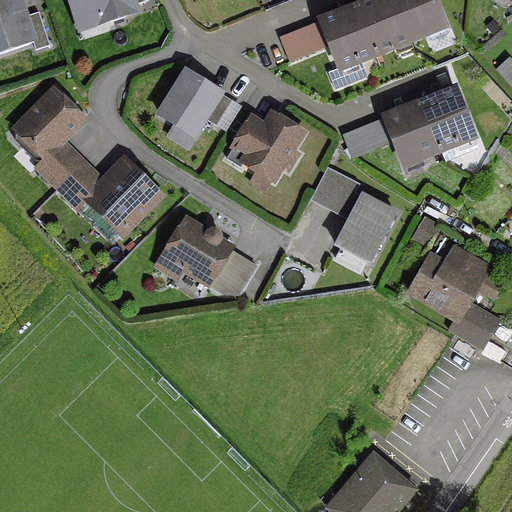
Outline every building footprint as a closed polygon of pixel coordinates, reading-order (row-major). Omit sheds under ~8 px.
[(22,18),(15,0),(0,0),(0,42),(27,34),(33,51),(47,46),(36,13),(22,18)] [(69,0),(78,25),(102,17),(110,22),(121,18),(124,9),(131,7),(131,6),(145,2),(144,0),(69,0)] [(373,55),(407,41),(390,0),(374,0),(354,8),(373,55)] [(431,0),(390,0),(407,41),(442,27),(431,0)] [(338,69),(373,55),(354,8),(319,22),(330,50),(338,69)] [(316,55),(330,50),(319,22),(305,28),(316,55)] [(303,61),(316,55),(305,28),(292,33),(303,61)] [(289,66),(303,61),(292,33),(278,39),(289,66)] [(511,65),(506,60),(495,70),(511,88),(511,65)] [(215,128),(231,102),(184,73),(157,116),(191,137),(202,120),(215,128)] [(476,150),(453,91),(418,105),(437,151),(438,151),(443,163),(476,150)] [(80,121),(51,93),(14,131),(16,133),(13,137),(13,142),(19,148),(25,148),(28,145),(43,159),(33,168),(54,190),(81,163),(59,142),(80,121)] [(402,165),(437,151),(418,105),(383,119),(392,142),(402,165)] [(300,134),(270,115),(262,128),(249,120),(224,160),(238,169),(242,163),(271,181),(280,166),(286,170),(295,155),(289,151),(300,134)] [(392,142),(383,119),(365,126),(374,149),(392,142)] [(374,149),(365,126),(347,133),(357,156),(374,149)] [(123,230),(156,196),(122,163),(102,184),(81,163),(54,190),(76,211),(89,197),(123,230)] [(325,168),(310,197),(342,214),(357,185),(325,168)] [(367,264),(393,214),(359,197),(334,246),(367,264)] [(204,234),(184,221),(161,257),(162,258),(155,268),(173,280),(180,269),(212,288),(232,251),(218,242),(218,239),(218,236),(215,232),(210,231),(207,232),(204,234)] [(423,221),(413,239),(424,245),(434,228),(423,221)] [(454,320),(447,332),(479,350),(496,320),(465,302),(473,288),(491,298),(490,300),(498,287),(493,284),(498,276),(453,250),(443,267),(428,258),(408,293),(454,320)] [(371,457),(355,476),(394,510),(410,491),(371,457)] [(332,511),(392,511),(394,510),(355,476),(337,497),(329,490),(319,501),(332,511)]
